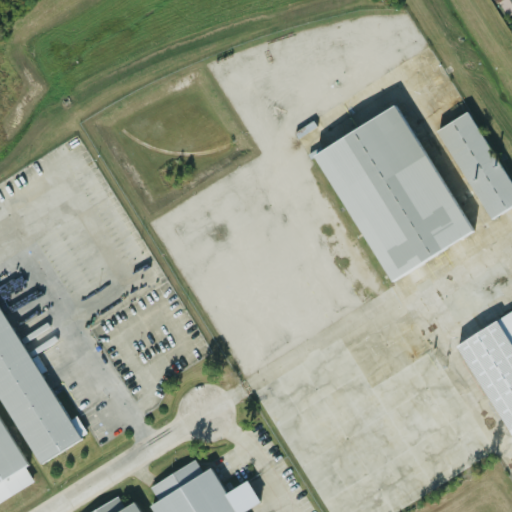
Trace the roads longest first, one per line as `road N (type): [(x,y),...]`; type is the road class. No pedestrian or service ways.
road 1 (residential): [(245,388),(496,236)]
road 2 (residential): [(45,511),(205,413)]
